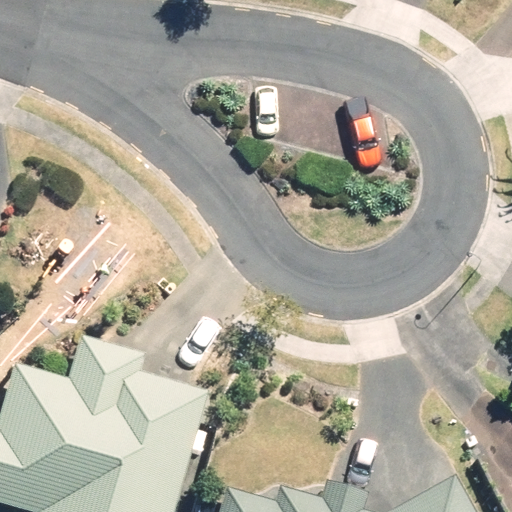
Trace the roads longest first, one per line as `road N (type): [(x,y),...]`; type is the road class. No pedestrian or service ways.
road 1 (residential): [(86,45),(190,34),(305,44),(422,79),(453,117),(471,170),(432,268),(336,285),(294,272),(233,203)]
road 2 (residential): [(233,203),(86,45)]
